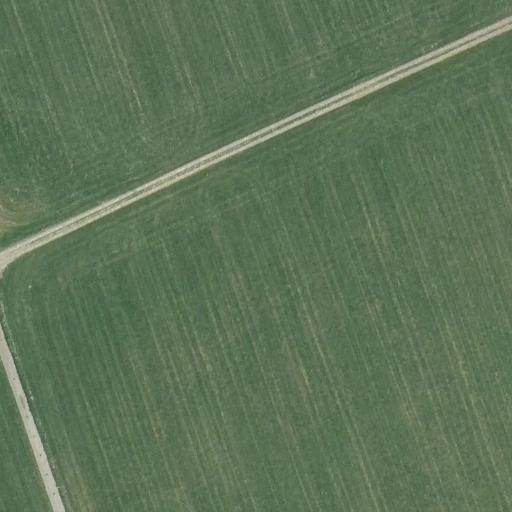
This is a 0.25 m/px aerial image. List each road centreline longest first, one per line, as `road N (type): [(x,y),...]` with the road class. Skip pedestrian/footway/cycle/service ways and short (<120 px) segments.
road 1 (track): [(0,260),(511,22)]
road 2 (track): [(58,511),(0,343)]
